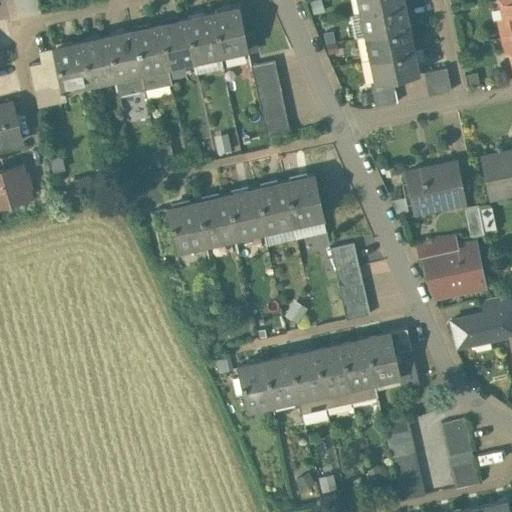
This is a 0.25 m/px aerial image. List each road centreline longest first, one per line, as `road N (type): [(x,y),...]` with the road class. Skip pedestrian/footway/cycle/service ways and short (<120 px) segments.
road 1 (residential): [(340,122),(444,360),(471,399),(511,425)]
road 2 (residential): [(511,89),(340,122)]
road 3 (residential): [(123,0),(12,24),(24,81)]
road 4 (residential): [(287,0),(340,122)]
